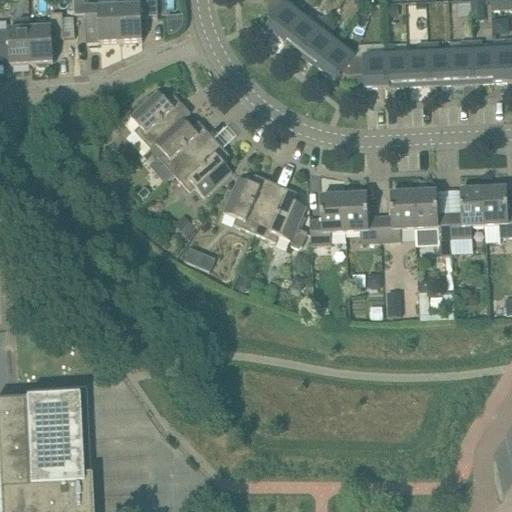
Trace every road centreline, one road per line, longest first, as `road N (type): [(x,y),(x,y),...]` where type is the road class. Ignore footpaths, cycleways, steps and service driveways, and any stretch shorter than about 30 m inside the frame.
road 1 (unclassified): [(511,135),(359,142),(315,134),(247,92),(211,37)]
road 2 (unclassified): [(10,98),(86,90),(211,37)]
